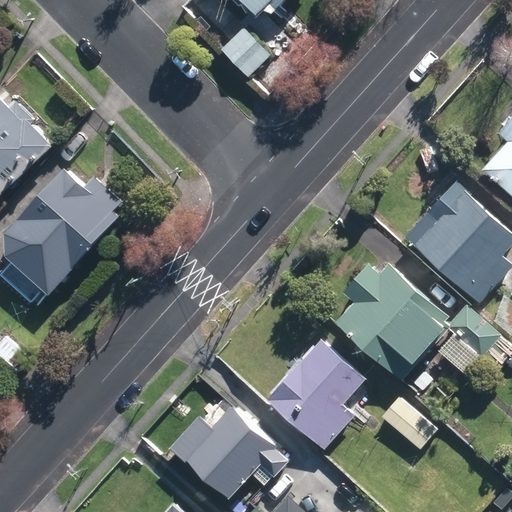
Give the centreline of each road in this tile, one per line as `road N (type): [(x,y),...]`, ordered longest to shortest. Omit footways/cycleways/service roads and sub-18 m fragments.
road 1 (residential): [(278,186),(0,500)]
road 2 (residential): [(278,186),(95,0)]
road 3 (residential): [(446,0),(278,186)]
